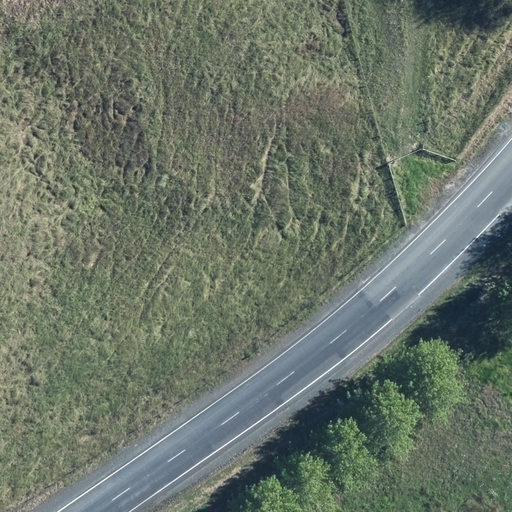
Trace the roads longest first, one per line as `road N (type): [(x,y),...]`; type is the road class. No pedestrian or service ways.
road 1 (tertiary): [(511,170),(384,297),(277,385)]
road 2 (tertiary): [(98,511),(277,385)]
